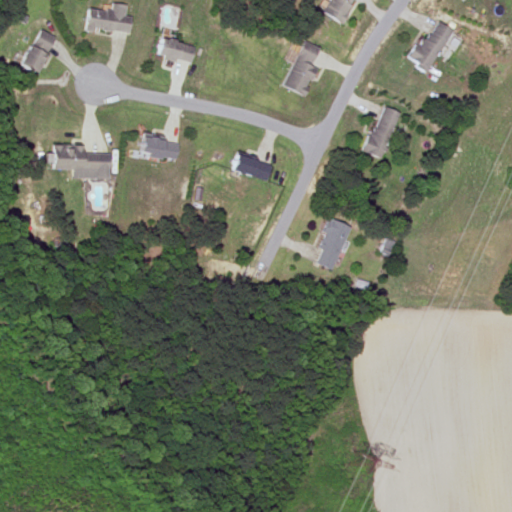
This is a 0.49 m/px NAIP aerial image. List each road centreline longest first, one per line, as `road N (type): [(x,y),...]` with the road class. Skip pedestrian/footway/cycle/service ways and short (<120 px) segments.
road 1 (residential): [(263,268),(370,41),(403,0)]
road 2 (residential): [(93,83),(245,113),(321,144)]
